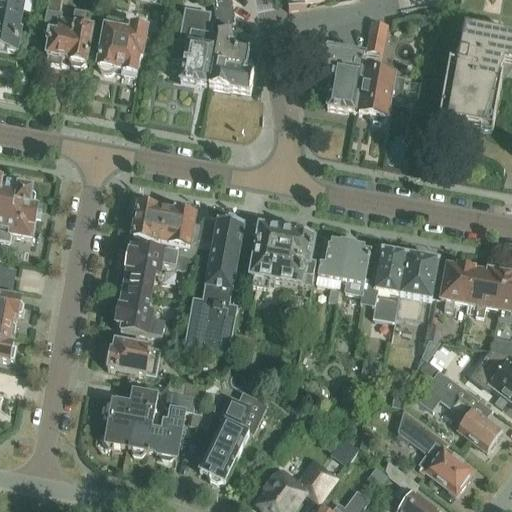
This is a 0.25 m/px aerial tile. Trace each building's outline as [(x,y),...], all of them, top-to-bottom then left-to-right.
[(0,0),(0,53),(15,57),(19,34),(21,34),(24,14),(31,15),(34,0),(0,0)] [(69,66),(86,69),(93,31),(75,28),(75,26),(59,22),(63,1),(55,0),(49,0),(42,38),(48,40),(47,46),(49,47),(46,60),(69,65),(69,66)] [(257,61),(256,61),(254,60),(254,58),(249,57),(249,55),(238,53),(239,47),(229,46),(231,35),(230,30),(235,29),(229,0),(210,0),(217,39),(218,42),(209,92),(229,96),(230,94),(250,98),(252,81),(253,81),(257,61)] [(322,0),(286,0),(289,14),(288,14),(288,15),(306,12),(305,7),(323,3),(322,0)] [(511,0),(461,0),(459,11),(456,31),(464,32),(460,54),(453,52),(450,66),(449,66),(437,131),(465,136),(466,129),(492,133),(502,78),(498,77),(500,72),(502,67),(511,69),(511,0)] [(422,28),(431,29),(433,16),(424,15),(422,28)] [(112,77),(112,76),(114,76),(114,75),(123,77),(122,81),(132,83),(136,64),(139,64),(141,51),(143,51),(157,54),(160,34),(156,33),(154,37),(145,36),(145,37),(129,34),(128,39),(121,37),(123,28),(106,24),(97,73),(98,73),(98,75),(98,76),(99,78),(100,79),(101,80),(102,81),(103,82),(104,82),(105,82),(106,82),(108,81),(109,81),(110,80),(111,79),(112,78),(112,77)] [(179,87),(198,91),(198,89),(205,91),(213,52),(211,51),(214,37),(203,35),(204,27),(194,25),(193,33),(182,31),(179,47),(174,46),(171,63),(183,66),(179,87)] [(372,33),(366,60),(379,63),(384,35),(372,33)] [(346,116),(354,118),(354,117),(363,68),(364,60),(328,54),(322,58),(320,66),(321,66),(324,71),(324,72),(322,72),(319,92),(330,94),(327,114),(346,117),(346,116)] [(378,71),(363,68),(354,117),(358,118),(358,119),(369,121),(369,122),(372,128),(379,129),(385,125),(385,123),(386,124),(390,102),(400,104),(404,85),(394,83),(394,82),(377,79),(378,71)] [(20,191),(1,187),(0,194),(0,245),(10,247),(10,242),(19,244),(19,248),(29,250),(31,244),(38,213),(28,211),(32,197),(19,194),(20,191)] [(166,217),(138,212),(133,243),(161,248),(166,217)] [(194,223),(166,217),(161,248),(191,254),(191,253),(197,254),(199,241),(191,239),(194,223)] [(229,313),(244,231),(217,226),(216,227),(202,224),(199,241),(197,254),(210,257),(204,293),(205,294),(202,308),(195,307),(187,353),(228,361),(237,314),(229,313)] [(311,297),(315,271),(309,270),(314,244),(260,234),(250,286),(253,286),(252,292),(268,296),(269,289),(311,297)] [(341,249),(324,246),(317,284),(318,284),(315,291),(330,294),(328,306),(337,308),(348,248),(341,247),(341,249)] [(354,250),(348,248),(337,308),(344,309),(345,300),(361,303),(362,295),(366,295),(367,286),(365,286),(371,255),(354,251),(354,250)] [(133,282),(131,296),(152,300),(156,281),(161,282),(163,272),(175,274),(185,276),(187,267),(191,267),(192,262),(178,260),(136,252),(134,259),(130,258),(126,276),(133,282)] [(366,295),(362,295),(361,303),(359,310),(373,313),(372,316),(395,321),(397,308),(406,261),(382,256),(382,257),(376,256),(373,273),(378,274),(376,288),(367,286),(366,295)] [(438,266),(406,261),(397,308),(395,321),(394,324),(419,328),(423,306),(430,307),(438,266)] [(457,271),(446,269),(439,306),(445,307),(443,316),(452,317),(454,309),(467,311),(473,274),(474,272),(458,270),(457,271)] [(488,277),(473,274),(467,311),(476,313),(475,321),(483,323),(485,314),(498,317),(505,279),(488,275),(488,277)] [(511,280),(505,279),(498,317),(497,325),(511,328),(511,280)] [(152,300),(131,296),(127,315),(119,312),(116,330),(121,331),(120,336),(172,347),(175,333),(165,331),(152,328),(154,318),(149,317),(152,300)] [(0,338),(10,340),(13,321),(17,322),(21,304),(0,300),(0,338)] [(10,340),(0,338),(0,365),(9,367),(12,349),(8,349),(10,340)] [(151,355),(151,354),(115,348),(113,357),(111,356),(108,375),(147,382),(147,381),(156,383),(160,356),(151,355)] [(488,390),(511,407),(511,359),(496,357),(491,364),(502,372),(488,390)] [(492,415),(482,408),(462,393),(439,375),(416,405),(433,417),(441,406),(465,424),(457,435),(486,457),(502,436),(485,424),(492,415)] [(151,441),(130,437),(128,453),(127,453),(126,455),(148,458),(148,457),(156,458),(156,460),(176,463),(185,416),(193,417),(198,389),(165,383),(162,396),(167,397),(164,412),(169,413),(167,426),(162,425),(160,435),(152,433),(151,441)] [(127,453),(128,453),(130,437),(151,441),(152,433),(158,401),(133,396),(131,409),(109,405),(106,425),(108,426),(106,433),(107,433),(106,441),(111,449),(119,450),(119,451),(127,453)] [(199,476),(224,488),(248,437),(240,433),(250,411),(229,401),(219,423),(223,425),(199,476)] [(418,469),(427,476),(426,477),(455,498),(472,476),(445,455),(450,448),(404,413),(398,436),(427,458),(418,469)] [(344,471),(355,458),(339,446),(329,460),(344,471)] [(256,511),(257,511),(295,511),(309,495),(321,504),(338,480),(315,462),(298,485),(283,474),(256,511)] [(372,471),(364,481),(374,489),(382,479),(372,471)] [(432,511),(412,497),(418,490),(393,471),(387,480),(401,491),(396,498),(405,506),(400,511),(432,511)] [(319,511),(317,510),(315,511),(363,511),(369,504),(357,495),(344,511),(338,507),(334,511),(319,511)]
